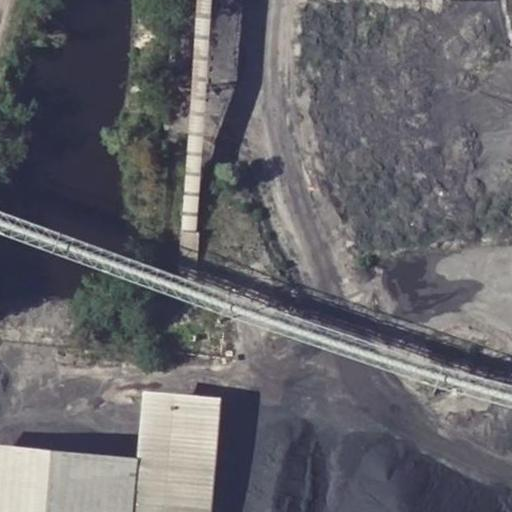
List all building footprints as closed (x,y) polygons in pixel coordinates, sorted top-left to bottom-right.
[(189,232),(182,232),(177,287),(194,289),(199,233),(189,232)] [(167,332),(185,335),(187,327),(169,324),(167,332)] [(167,342),(183,345),(185,335),(167,332),(167,342)] [(166,354),(181,357),(183,345),(167,342),(166,354)] [(139,465),(136,511),(215,511),(224,401),(143,397),(139,465)] [(0,511),(136,511),(139,465),(0,451),(0,511)]
